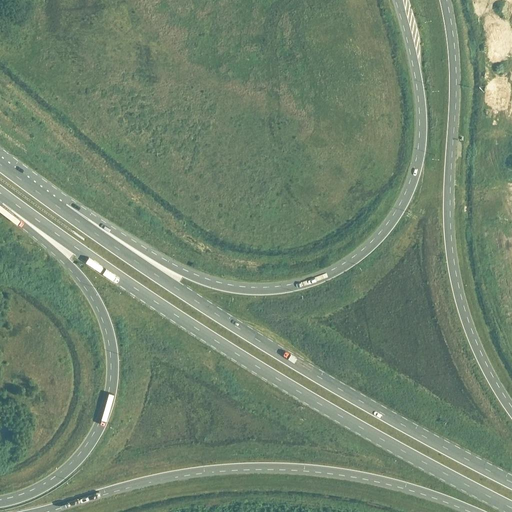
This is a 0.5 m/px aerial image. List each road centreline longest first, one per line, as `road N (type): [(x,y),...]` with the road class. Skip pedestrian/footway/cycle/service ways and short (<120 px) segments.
road 1 (primary): [(398,0),(421,98),(422,140),(405,201),(353,260),(293,287),(234,288),(192,277),(62,211)]
road 2 (primary): [(7,199),(240,357),(511,508)]
road 3 (primary): [(511,483),(266,345),(62,211)]
road 4 (primary): [(38,511),(137,482),(239,466),(374,478),(475,511)]
road 5 (primary): [(511,412),(471,337),(451,261),(452,60),(443,0)]
road 6 (primary): [(7,199),(91,291),(113,364),(105,413),(81,456),(42,488),(0,503)]
